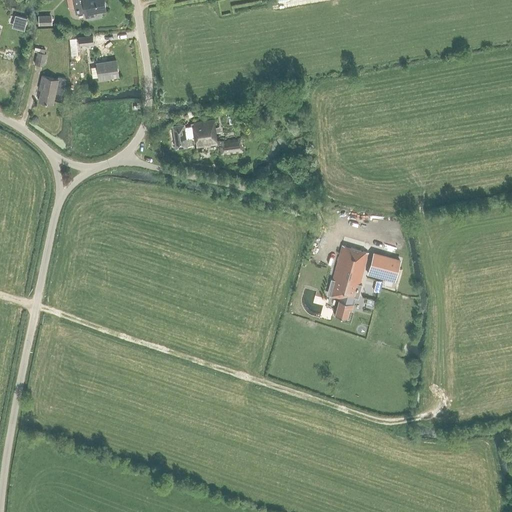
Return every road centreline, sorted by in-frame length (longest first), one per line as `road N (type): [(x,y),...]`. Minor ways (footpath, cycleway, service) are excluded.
road 1 (unclassified): [(1,511),(60,198)]
road 2 (unclassified): [(100,168),(130,154),(148,114),(134,0)]
